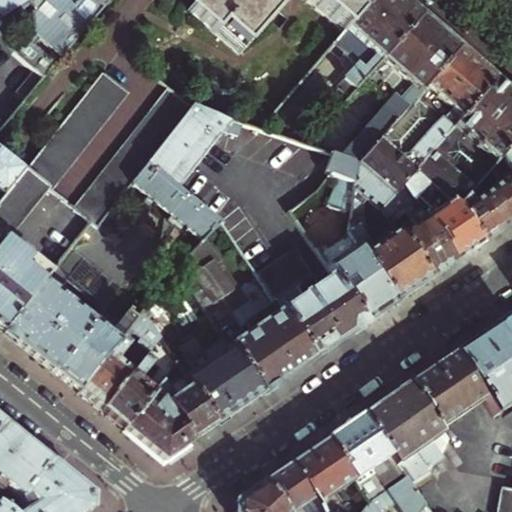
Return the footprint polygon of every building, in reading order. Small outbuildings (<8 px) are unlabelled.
[(0,0),(0,41),(11,59),(34,42),(29,7),(28,0),(0,0)] [(107,14),(89,0),(35,0),(29,7),(34,42),(11,59),(38,76),(48,82),(107,14)] [(305,0),(345,34),(373,0),(201,0),(191,12),(242,57),(290,0),(305,0)] [(307,150),(362,86),(420,20),(404,6),(396,0),(373,0),(345,34),(259,134),(307,150)] [(358,168),(457,53),(443,40),(420,20),(362,86),(387,108),(340,162),(358,168)] [(430,156),(454,129),(493,84),(484,77),(476,69),(465,60),(457,53),(358,168),(393,199),(402,189),(416,173),(430,156)] [(48,82),(38,76),(20,97),(29,105),(48,82)] [(28,177),(48,193),(51,196),(132,98),(109,78),(28,177)] [(496,166),(504,157),(511,149),(511,148),(511,100),(507,96),(493,84),(454,129),(479,151),(496,166)] [(95,232),(131,189),(148,169),(196,112),(195,111),(172,94),(74,215),(89,227),(95,232)] [(324,177),(330,158),(307,150),(259,134),(196,112),(148,169),(176,192),(224,136),(231,138),(226,153),(304,178),(303,180),(276,200),(287,215),(316,194),(324,177)] [(511,168),(511,185),(503,192),(511,204),(511,149),(504,157),(511,168)] [(496,166),(479,151),(455,178),(430,156),(416,173),(456,213),(491,173),(496,166)] [(0,205),(25,174),(0,153),(0,205)] [(358,168),(340,162),(330,158),(324,177),(355,185),(358,168)] [(355,185),(347,239),(393,308),(412,295),(428,284),(393,229),(365,248),(368,243),(361,233),(366,230),(367,227),(365,224),(364,206),(368,202),(382,212),(393,199),(358,168),(355,185)] [(218,226),(197,209),(176,192),(148,169),(131,189),(202,245),(218,226)] [(427,212),(421,217),(454,266),(468,257),(480,248),(456,213),(416,173),(402,189),(418,212),(422,209),(414,198),(423,187),(445,208),(431,217),(427,212)] [(491,173),(456,213),(480,248),(501,234),(511,226),(511,204),(503,192),(491,173)] [(28,177),(25,174),(0,205),(0,334),(2,336),(41,287),(89,227),(74,215),(70,211),(36,251),(15,233),(48,193),(28,177)] [(218,226),(270,302),(287,291),(280,281),(287,277),(241,209),(215,188),(197,209),(218,226)] [(382,212),(393,229),(428,284),(442,274),(454,266),(421,217),(418,212),(402,189),(393,199),(382,212)] [(180,272),(223,340),(260,398),(287,380),(312,363),(280,316),(270,302),(218,226),(202,245),(180,272)] [(317,260),(331,280),(364,328),(380,317),(393,308),(347,239),(317,260)] [(280,316),(312,363),(341,344),(364,328),(331,280),(318,289),(314,283),(308,287),(312,293),(280,316)] [(54,298),(41,287),(2,336),(27,356),(52,376),(92,327),(105,311),(67,281),(54,298)] [(142,317),(155,337),(174,325),(158,299),(145,314),(142,317)] [(107,339),(92,327),(52,376),(63,385),(76,396),(142,317),(145,314),(135,306),(107,339)] [(511,511),(511,316),(500,325),(471,344),(451,358),(491,418),(494,422),(511,410),(511,506),(509,509),(510,511),(511,511)] [(155,337),(142,317),(76,396),(87,405),(100,415),(158,342),(155,337)] [(175,367),(215,428),(238,413),(260,398),(223,340),(204,353),(196,341),(169,358),(175,367)] [(169,358),(158,342),(100,415),(111,424),(122,433),(155,392),(175,367),(169,358)] [(491,418),(451,358),(428,373),(407,388),(440,438),(470,482),(482,474),(483,464),(464,436),(491,418)] [(215,428),(175,367),(155,392),(190,446),(204,436),(215,428)] [(440,438),(407,388),(382,405),(360,420),(404,483),(407,487),(426,474),(443,499),(446,499),(456,491),(457,489),(428,446),(440,438)] [(177,454),(190,446),(155,392),(122,433),(139,446),(162,465),(177,454)] [(404,483),(360,420),(342,432),(325,443),(353,485),(368,507),(404,483)] [(0,509),(4,511),(8,511),(11,509),(18,500),(47,464),(38,457),(15,438),(1,427),(0,428),(0,509)] [(353,485),(325,443),(305,457),(287,469),(310,505),(315,511),(340,511),(332,498),(353,485)] [(47,464),(18,500),(25,511),(89,511),(91,499),(81,491),(57,472),(47,464)] [(299,511),(310,505),(287,469),(276,477),(263,486),(280,511),(299,511)] [(511,506),(511,474),(482,494),(490,501),(501,511),(504,511),(509,509),(511,506)] [(380,511),(394,504),(399,511),(420,511),(423,510),(407,487),(404,483),(368,507),(363,511),(380,511)] [(280,511),(263,486),(234,506),(232,511),(280,511)] [(504,511),(501,511),(490,501),(481,511),(510,511),(509,509),(504,511)]
